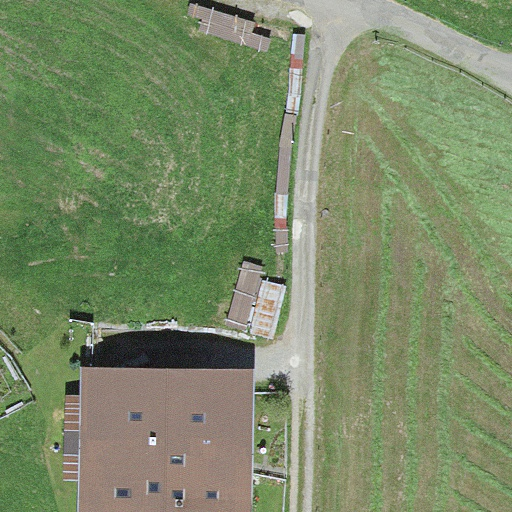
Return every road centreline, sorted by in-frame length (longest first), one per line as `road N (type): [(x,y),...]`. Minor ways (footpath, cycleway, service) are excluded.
road 1 (track): [(289,511),(289,363),(313,118),(342,0)]
road 2 (track): [(352,0),(511,82)]
